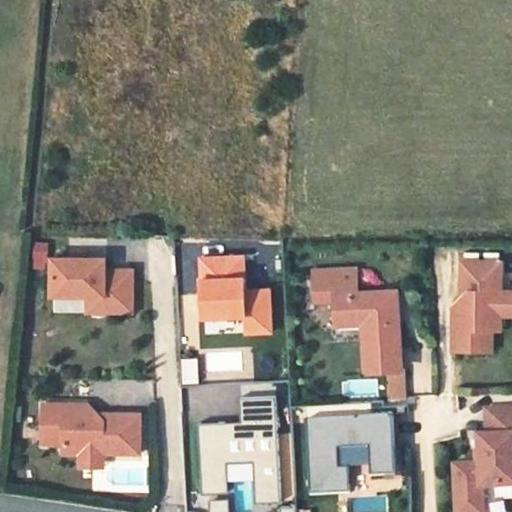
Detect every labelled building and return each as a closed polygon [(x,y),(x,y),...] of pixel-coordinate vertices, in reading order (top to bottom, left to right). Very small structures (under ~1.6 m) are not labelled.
[(245,253),(195,253),(195,319),(204,319),(204,333),(272,333),(271,286),(245,286),(245,253)] [(68,263),(48,263),(49,300),(84,299),(84,307),(101,306),(101,317),(129,316),(128,275),(101,276),(101,262),(81,262),(68,263)] [(500,262),(460,262),(460,285),(466,290),(454,306),(454,351),(494,351),(494,330),(500,330),(500,317),(500,289),(500,262)] [(315,272),(317,300),(337,299),(338,323),(365,321),(368,370),(388,369),(401,368),(397,291),(358,293),(356,269),(315,272)] [(101,306),(84,307),(84,318),(101,317),(101,306)] [(401,368),(388,369),(389,399),(409,398),(407,368),(401,368)] [(84,405),(39,405),(39,444),(60,444),(59,453),(76,454),(100,454),(136,454),(137,414),(107,414),(102,419),(84,405)] [(511,408),(485,410),(486,437),(479,437),(480,464),(482,489),(511,487),(511,408)] [(100,454),(76,454),(76,466),(100,466),(100,454)] [(480,464),(454,465),(456,511),(482,511),(482,489),(480,464)]
